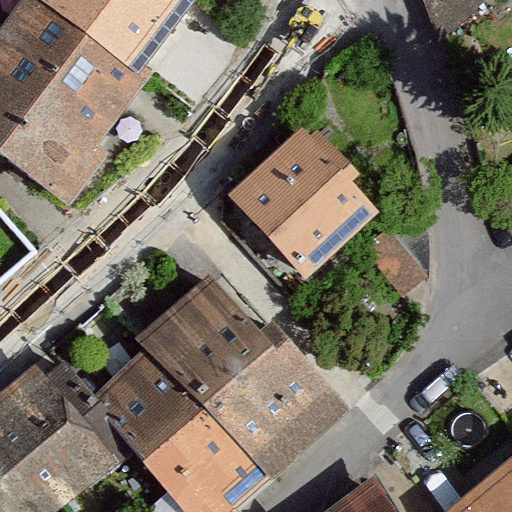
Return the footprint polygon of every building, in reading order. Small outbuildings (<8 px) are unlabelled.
[(40,6),(0,62),(0,151),(77,208),(109,164),(100,156),(155,81),(148,74),(204,0),(51,0),(45,9),(40,6)] [(430,0),(446,42),(490,0),(430,0)] [(304,145),(239,203),(310,281),(377,220),(348,189),(354,183),(317,142),(308,149),(304,145)] [(391,234),(370,251),(409,296),(429,278),(430,236),(396,239),(391,234)] [(149,341),(157,350),(273,474),(345,406),(273,329),(262,341),(209,285),(149,341)] [(157,350),(100,403),(135,445),(192,511),(232,511),(273,474),(157,350)] [(70,365),(48,384),(112,463),(135,445),(100,403),(70,365)] [(41,374),(0,407),(0,503),(7,511),(52,511),(112,463),(48,384),(41,374)] [(511,511),(511,468),(457,511),(393,511),(377,485),(342,511),(511,511)]
